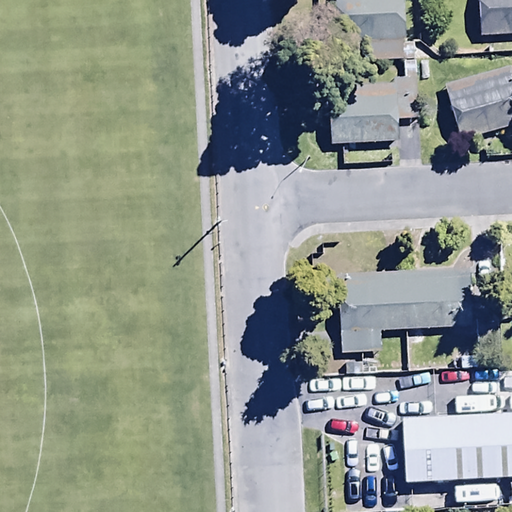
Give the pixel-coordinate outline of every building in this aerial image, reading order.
[(401,0),(333,0),(335,64),(413,62),(412,42),(403,42),(401,0)] [(511,0),(476,0),(477,36),(511,35),(511,0)] [(511,82),(508,68),(443,87),(458,139),(511,123),(511,82)] [(326,89),(329,148),(397,145),(396,120),(418,119),(416,80),(393,81),(393,86),(326,89)] [(467,273),(336,279),(339,357),(381,355),(380,334),(470,330),(467,273)] [(359,365),(343,365),(343,375),(382,374),(382,360),(359,361),(359,365)] [(408,479),(511,473),(511,412),(405,418),(408,479)]
